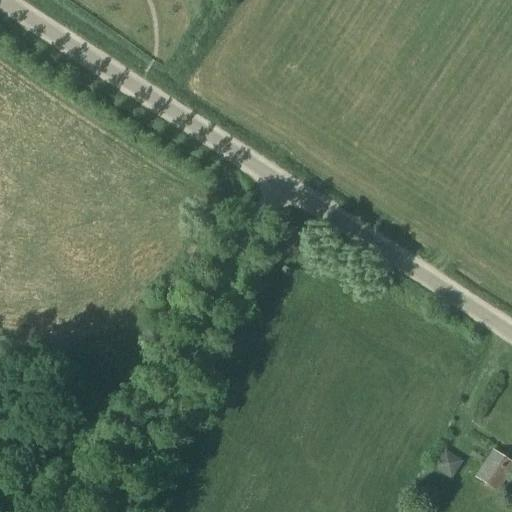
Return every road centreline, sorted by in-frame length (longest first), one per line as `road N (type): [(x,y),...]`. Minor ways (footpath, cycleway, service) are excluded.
road 1 (unclassified): [(511,337),(0,2)]
road 2 (track): [(116,511),(279,185)]
